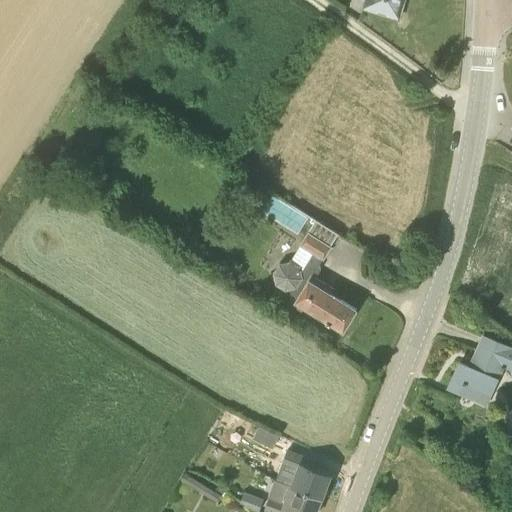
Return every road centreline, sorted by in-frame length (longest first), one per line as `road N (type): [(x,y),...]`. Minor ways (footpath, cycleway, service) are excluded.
road 1 (residential): [(351,511),(461,208),(485,15)]
road 2 (track): [(474,109),(316,0)]
